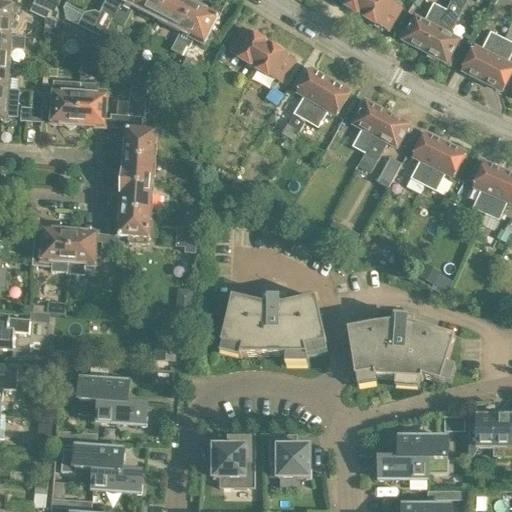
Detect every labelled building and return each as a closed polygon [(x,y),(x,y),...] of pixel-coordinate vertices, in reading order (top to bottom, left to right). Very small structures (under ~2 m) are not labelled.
[(45,31),(58,31),(59,9),(37,0),(36,0),(30,14),(45,20),(45,31)] [(83,15),(77,27),(101,39),(111,21),(117,10),(129,17),(133,9),(137,0),(106,0),(102,9),(99,15),(94,13),(83,15)] [(137,0),(133,9),(156,21),(166,0),(137,0)] [(166,0),(156,21),(179,33),(194,5),(184,0),(166,0)] [(341,5),(361,17),(370,0),(334,0),(342,5),(341,5)] [(387,0),(370,0),(361,17),(380,29),(381,28),(388,33),(402,10),(394,5),(395,4),(387,0)] [(461,0),(452,0),(425,53),(448,66),(451,60),(450,59),(459,41),(449,37),(467,3),(461,0)] [(179,33),(175,41),(186,47),(188,48),(192,40),(203,46),(218,18),(194,5),(179,33)] [(401,41),(424,53),(446,12),(433,5),(423,23),(414,17),(401,41)] [(0,37),(12,38),(14,7),(0,6),(0,37)] [(117,10),(111,21),(124,27),(129,17),(117,10)] [(234,57),(254,69),(268,45),(249,33),(249,34),(241,29),(227,52),(235,56),(234,57)] [(57,42),(58,32),(45,31),(44,42),(57,42)] [(461,72),(482,83),(503,41),(492,35),(483,53),(474,48),(461,72)] [(0,64),(10,65),(12,38),(0,37),(0,64)] [(175,41),(168,54),(180,60),(186,47),(175,41)] [(511,45),(503,41),(482,83),(502,93),(511,74),(511,67),(505,64),(511,50),(511,45)] [(268,45),(254,69),(273,81),(273,80),(281,85),(295,62),(287,57),(288,57),(268,45)] [(19,80),(9,79),(10,65),(0,64),(0,91),(8,92),(8,91),(18,91),(19,80)] [(130,104),(128,119),(142,120),(145,120),(148,69),(132,68),(131,90),(130,104)] [(304,122),(330,82),(310,71),(296,94),(304,99),(294,116),(293,115),(281,135),(292,141),(304,122)] [(350,94),(330,82),(304,122),(318,130),(328,113),(336,118),(350,94)] [(51,112),(46,112),(42,111),(41,124),(50,125),(50,126),(63,127),(69,131),(76,128),(78,128),(79,95),(80,86),(54,84),(53,93),(51,112)] [(79,95),(78,128),(80,128),(86,132),(93,129),(106,130),(108,92),(97,91),(97,87),(80,86),(79,95)] [(0,121),(6,122),(6,120),(18,120),(19,92),(8,92),(0,91),(0,121)] [(272,91),(265,101),(276,109),(283,98),(272,91)] [(42,111),(46,112),(48,94),(33,93),(31,111),(31,124),(41,124),(42,111)] [(349,147),(364,155),(387,115),(364,102),(351,125),(359,129),(349,147)] [(119,103),(118,118),(126,119),(128,119),(130,104),(119,103)] [(21,110),(20,123),(31,124),(31,111),(21,110)] [(387,115),(364,155),(379,163),(389,146),(397,150),(406,133),(407,134),(411,128),(387,115)] [(125,130),(123,159),(155,161),(157,133),(141,131),(142,120),(128,119),(126,119),(125,130)] [(420,163),(406,189),(419,196),(445,145),(425,135),(412,159),(420,163)] [(445,145),(423,187),(436,194),(445,176),(453,180),(466,155),(445,145)] [(122,171),(121,186),(153,188),(155,161),(123,159),(123,171),(122,171)] [(377,184),(388,190),(401,166),(390,160),(377,184)] [(473,211),(486,216),(505,173),(484,164),(473,189),(481,192),(473,211)] [(511,176),(505,173),(486,216),(499,222),(507,204),(511,206),(511,176)] [(193,180),(192,189),(200,189),(200,180),(193,180)] [(252,183),(244,197),(255,203),(262,189),(252,183)] [(121,197),(120,213),(151,215),(153,188),(121,186),(120,197),(121,197)] [(188,191),(187,203),(199,204),(200,192),(188,191)] [(151,215),(120,213),(118,238),(128,238),(128,245),(147,246),(147,240),(149,240),(151,215)] [(12,229),(11,242),(32,244),(33,231),(12,229)] [(32,244),(30,268),(51,270),(52,264),(69,266),(71,233),(68,233),(62,229),(56,232),(43,231),(43,232),(33,231),(32,244)] [(69,266),(68,276),(85,277),(85,272),(95,273),(98,235),(86,234),(80,230),(73,233),(71,233),(69,266)] [(346,231),(339,244),(352,251),(359,238),(346,231)] [(184,251),(184,255),(194,256),(195,232),(185,232),(184,251)] [(497,241),(506,245),(510,236),(501,232),(497,241)] [(107,238),(106,250),(116,251),(117,239),(107,238)] [(425,269),(419,280),(433,287),(439,276),(425,269)] [(221,346),(242,351),(240,360),(241,361),(242,358),(306,358),(307,361),(308,361),(306,351),(327,346),(316,300),(285,307),(285,294),(264,294),(264,307),(232,300),(221,346)] [(392,325),(348,332),(355,379),(374,376),(375,380),(422,384),(423,380),(441,385),(455,340),(412,327),(413,315),(393,314),(392,325)] [(0,351),(13,353),(15,334),(29,336),(30,322),(9,321),(9,320),(0,319),(0,351)] [(177,331),(158,330),(157,348),(176,349),(177,331)] [(72,356),(63,356),(62,365),(72,366),(72,356)] [(0,367),(0,392),(3,392),(15,392),(17,369),(0,367)] [(90,368),(90,376),(107,377),(107,370),(90,368)] [(63,372),(49,371),(49,382),(62,382),(63,372)] [(79,403),(99,405),(99,404),(127,406),(127,405),(128,385),(81,382),(79,403)] [(79,403),(79,415),(98,416),(98,425),(145,428),(147,406),(127,405),(127,406),(99,404),(99,405),(79,403)] [(37,443),(50,443),(51,419),(39,418),(37,443)] [(478,418),(478,450),(493,450),(493,459),(511,459),(511,430),(510,431),(510,418),(478,418)] [(444,434),(465,434),(465,419),(444,419),(444,434)] [(56,443),(63,443),(77,444),(77,434),(56,433),(56,443)] [(77,434),(77,444),(96,445),(97,436),(77,434)] [(214,448),(214,480),(219,480),(219,490),(255,490),(255,437),(227,436),(227,448),(214,448)] [(297,449),(297,437),(269,437),(268,466),(278,466),(278,481),(310,480),(310,449),(297,449)] [(399,460),(399,461),(427,461),(427,475),(447,475),(447,440),(400,440),(399,460)] [(122,474),(122,473),(123,453),(76,450),(77,444),(76,444),(63,443),(61,475),(76,476),(76,471),(94,473),(94,472),(122,474)] [(380,460),(380,481),(427,482),(427,475),(427,461),(399,461),(399,460),(380,460)] [(94,472),(94,473),(93,493),(140,496),(142,474),(122,473),(122,474),(94,472)] [(22,474),(10,474),(9,482),(22,483),(22,474)] [(35,486),(34,497),(46,498),(47,487),(35,486)] [(427,503),(448,503),(448,493),(427,493),(427,503)] [(448,493),(448,503),(468,503),(468,493),(448,493)] [(50,510),(71,511),(71,502),(51,501),(50,510)] [(71,502),(71,511),(79,511),(91,511),(92,504),(71,502)]
